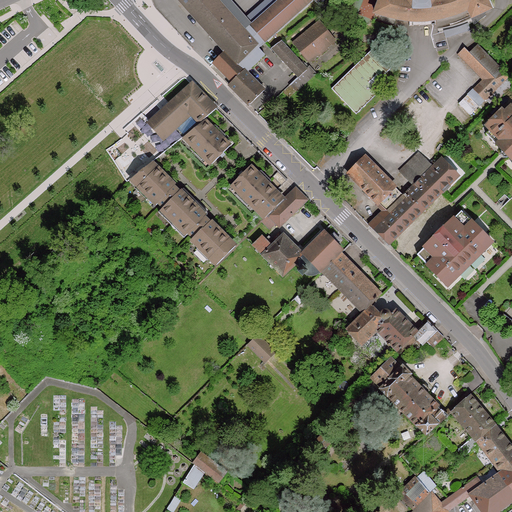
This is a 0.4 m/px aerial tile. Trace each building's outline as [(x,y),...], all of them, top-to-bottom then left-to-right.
[(314,0),(279,0),(244,32),(215,0),(180,0),(227,51),(215,63),(233,82),(230,85),(250,105),(264,91),(247,73),(266,56),(260,48),(314,0)] [(381,0),(377,14),(387,17),(398,19),(410,21),(410,18),(434,18),(435,21),(439,20),(450,18),(470,11),(473,18),(478,16),(480,21),(487,17),(485,13),(491,10),(486,0),(381,0)] [(332,41),(318,24),(295,43),(309,60),(332,41)] [(459,28),(445,32),(448,38),(472,30),(469,24),(459,28)] [(306,69),(280,42),(272,48),(299,77),(307,71),(306,69)] [(393,69),(375,49),(332,89),(357,115),(379,94),(370,84),(378,76),(382,80),(393,69)] [(496,81),(502,75),(503,74),(480,50),(473,57),(496,81)] [(473,57),(466,51),(462,55),(487,81),(476,92),(485,101),(486,101),(501,86),(496,81),(473,57)] [(511,74),(511,59),(511,58),(503,64),(511,74)] [(299,77),(292,84),(298,90),(315,74),(309,67),(306,69),(307,71),(299,77)] [(165,138),(175,129),(171,124),(172,123),(187,110),(192,115),(200,123),(205,119),(218,109),(194,84),(150,123),(165,138)] [(511,160),(511,105),(504,113),(502,110),(487,125),(491,130),(502,141),(497,145),(503,151),(504,150),(509,155),(508,156),(511,160)] [(171,124),(175,129),(192,115),(187,110),(172,123),(171,124)] [(200,123),(201,123),(185,136),(194,146),(192,149),(203,159),(205,157),(213,164),(231,146),(224,138),(226,136),(226,134),(217,125),(215,125),(213,127),(205,119),(200,123)] [(502,141),(491,130),(487,134),(497,145),(502,141)] [(419,181),(437,163),(425,150),(406,168),(407,169),(419,181)] [(408,197),(390,216),(375,231),(388,243),(461,171),(445,155),(437,163),(419,181),(405,194),(408,197)] [(408,197),(405,194),(403,196),(366,158),(365,158),(349,174),(390,216),(408,197)] [(175,184),(153,162),(132,178),(141,188),(152,199),(159,206),(162,204),(167,209),(164,211),(171,218),(169,221),(179,231),(182,229),(189,237),(192,234),(196,239),(194,241),(201,249),(212,260),(218,266),(237,247),(211,220),(209,221),(204,216),(208,213),(208,211),(184,188),(182,188),(179,191),(174,186),(175,184)] [(259,173),(251,166),(233,184),(240,192),(237,194),(248,205),(251,203),(266,219),(269,216),(286,200),(277,192),(270,184),(272,182),(272,180),(263,171),(261,171),(259,173)] [(289,180),(280,171),(274,177),(283,186),(289,180)] [(152,199),(141,188),(139,190),(150,201),(152,199)] [(286,200),(269,216),(279,228),(280,228),(286,222),(287,222),(309,200),(298,188),(286,200)] [(169,221),(171,218),(164,211),(162,214),(169,221)] [(447,286),(492,242),(473,222),(471,223),(461,212),(454,219),(453,219),(424,246),(425,247),(418,255),(427,265),(427,266),(447,286)] [(279,228),(269,216),(266,219),(264,221),(274,232),(275,232),(279,228)] [(189,237),(182,229),(179,231),(187,239),(189,237)] [(342,241),(336,234),(331,238),(325,233),(304,255),(299,260),(299,262),(299,264),(300,267),(301,269),(298,271),(300,273),(303,276),(305,273),(307,274),(309,274),(311,274),(314,273),(315,272),(317,271),(320,274),(323,271),(341,253),(343,251),(338,245),(342,241)] [(299,260),(304,255),(286,235),(284,237),(281,234),(274,241),(269,235),(265,239),(264,237),(255,246),(283,275),(284,275),(299,260)] [(209,262),(212,260),(201,249),(198,251),(209,262)] [(341,290),(360,271),(341,253),(323,271),(341,290)] [(360,271),(341,290),(364,313),(372,306),(383,295),(360,271)] [(299,294),(304,299),(308,295),(303,290),(299,294)] [(304,299),(299,294),(295,299),(299,304),(304,299)] [(350,327),(366,343),(379,331),(390,342),(389,343),(388,343),(388,345),(389,346),(392,346),(393,345),(398,351),(400,349),(419,331),(397,310),(392,315),(391,315),(391,313),(390,311),(388,311),(387,310),(386,310),(384,311),(383,312),(382,314),(382,316),(372,306),(364,313),(350,327)] [(419,331),(400,349),(403,353),(419,338),(423,344),(424,344),(428,340),(435,347),(445,337),(429,321),(419,331)] [(366,343),(350,327),(347,330),(363,346),(366,343)] [(275,352),(259,335),(256,337),(249,345),(264,361),(275,352)] [(448,416),(448,415),(444,412),(439,406),(440,405),(428,393),(430,390),(429,387),(427,384),(424,383),(421,386),(410,375),(411,374),(410,372),(404,367),(402,368),(391,358),(385,363),(372,377),(373,378),(427,434),(448,416)] [(459,382),(466,392),(469,396),(470,395),(485,382),(476,370),(460,382),(459,382)] [(469,396),(466,392),(444,412),(448,415),(452,411),(469,396)] [(469,396),(452,411),(462,424),(469,433),(473,438),(458,451),(464,459),(478,443),(477,441),(495,426),(491,421),(470,395),(469,396)] [(477,441),(478,443),(496,464),(497,465),(496,466),(501,473),(503,472),(511,465),(511,446),(495,426),(477,441)] [(325,434),(316,442),(323,449),(332,440),(325,434)] [(196,465),(204,472),(218,482),(225,473),(201,453),(194,463),(196,465)] [(196,465),(184,481),(194,487),(204,472),(196,465)] [(511,465),(503,472),(511,483),(511,465)] [(418,477),(431,493),(437,488),(432,482),(424,473),(421,475),(417,471),(414,473),(418,477)] [(478,478),(452,497),(456,501),(468,492),(470,495),(482,511),(497,511),(511,501),(511,483),(503,472),(501,473),(483,485),(478,478)] [(431,493),(418,477),(401,493),(416,509),(431,493)] [(447,511),(442,505),(448,500),(437,487),(437,488),(431,493),(416,509),(413,511),(447,511)] [(468,492),(456,501),(458,505),(470,495),(468,492)] [(442,505),(447,511),(449,511),(458,505),(456,501),(452,497),(448,500),(442,505)]
